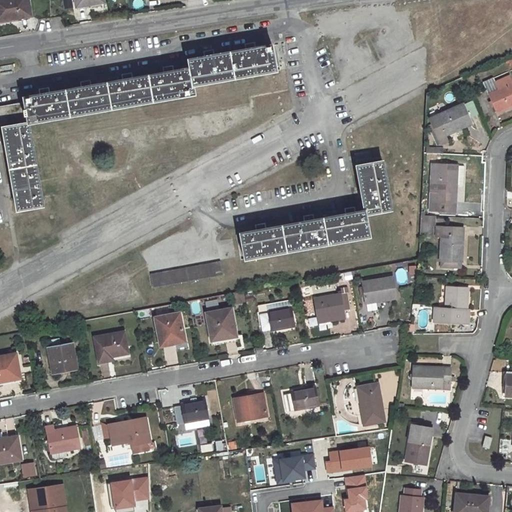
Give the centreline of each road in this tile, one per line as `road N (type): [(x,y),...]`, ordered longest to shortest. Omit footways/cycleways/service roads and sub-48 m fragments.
road 1 (residential): [(0,409),(370,340)]
road 2 (residential): [(175,199),(316,121),(301,39),(279,4)]
road 3 (tertiary): [(0,49),(279,4)]
road 4 (residential): [(511,473),(467,468),(454,449),(496,297)]
road 5 (residential): [(496,297),(498,150),(511,133)]
